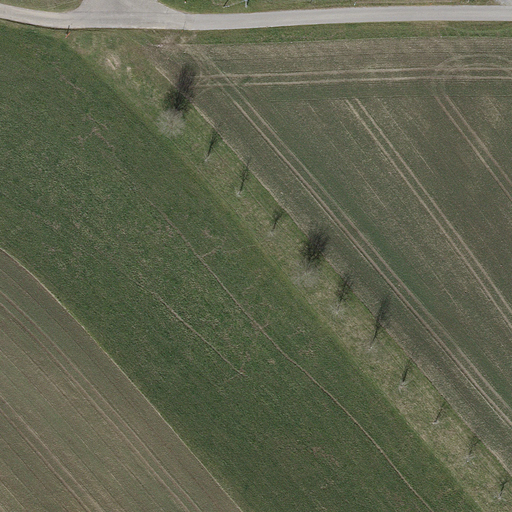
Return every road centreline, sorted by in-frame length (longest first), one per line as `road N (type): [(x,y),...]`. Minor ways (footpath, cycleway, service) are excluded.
road 1 (residential): [(132,24),(511,15)]
road 2 (track): [(0,8),(67,24),(132,24)]
